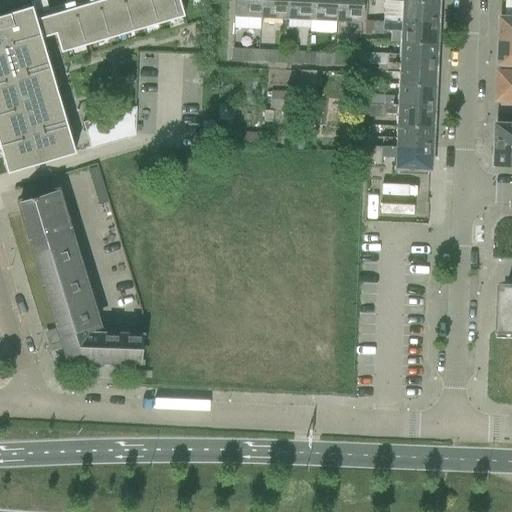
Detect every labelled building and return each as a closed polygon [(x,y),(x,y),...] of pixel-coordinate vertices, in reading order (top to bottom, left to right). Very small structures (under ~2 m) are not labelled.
[(30,8),(0,16),(0,156),(5,175),(74,154),(40,39),(54,35),(60,54),(183,17),(177,0),(102,0),(34,20),(30,8)] [(234,16),(233,29),(258,30),(259,18),(260,0),(234,0),(234,3),(234,16)] [(260,0),(259,18),(284,19),(285,0),(260,0)] [(285,0),(284,19),(309,20),(310,0),(285,0)] [(310,0),(309,20),(334,22),(335,0),(310,0)] [(335,0),(334,22),(361,23),(361,0),(335,0)] [(405,0),(383,0),(383,20),(437,22),(438,1),(405,0)] [(511,18),(501,18),(500,42),(511,41),(511,18)] [(383,20),(382,30),(400,31),(399,42),(436,44),(437,22),(383,20)] [(364,21),(364,35),(371,35),(372,22),(364,21)] [(511,41),(500,42),(499,65),(511,65),(511,41)] [(369,53),(369,65),(375,65),(385,66),(385,62),(435,65),(436,44),(399,42),(399,54),(386,54),(369,53)] [(231,49),(231,61),(252,62),(253,50),(231,49)] [(263,50),(262,62),(281,63),(282,51),(263,50)] [(282,51),(281,63),(303,64),(303,52),(282,51)] [(312,65),(332,66),(333,54),(313,53),(312,65)] [(333,54),(332,66),(353,66),(353,54),(333,54)] [(398,73),(397,84),(434,86),(435,65),(385,62),(385,66),(385,73),(398,73)] [(511,70),(499,69),(497,101),(511,101),(511,70)] [(397,96),(384,95),(383,105),(433,107),(434,86),(397,84),(397,96)] [(270,92),(270,110),(288,110),(288,93),(270,92)] [(363,94),(362,104),(373,104),(383,105),(384,95),(379,95),(363,94)] [(362,114),(362,117),(373,117),(373,104),(362,104),(362,114)] [(383,109),(383,114),(396,114),(395,126),(432,128),(433,108),(433,107),(383,105),(383,106),(383,109)] [(135,108),(82,123),(90,150),(134,137),(135,108)] [(511,124),(496,124),(495,145),(511,145),(511,124)] [(381,138),(381,147),(431,149),(432,128),(395,126),(395,138),(388,138),(383,138),(381,138)] [(242,133),(242,142),(257,143),(258,133),(242,133)] [(511,145),(495,145),(494,167),(511,167),(511,145)] [(365,146),(360,146),(360,157),(363,168),(381,168),(382,156),(394,156),(393,169),(397,169),(397,175),(425,176),(425,170),(430,171),(431,149),(381,147),(365,146)] [(140,364),(140,360),(141,337),(100,335),(56,191),(19,202),(19,201),(17,202),(57,335),(58,334),(61,343),(55,344),(56,347),(61,345),(66,362),(96,363),(96,361),(133,363),(133,364),(140,364)]
